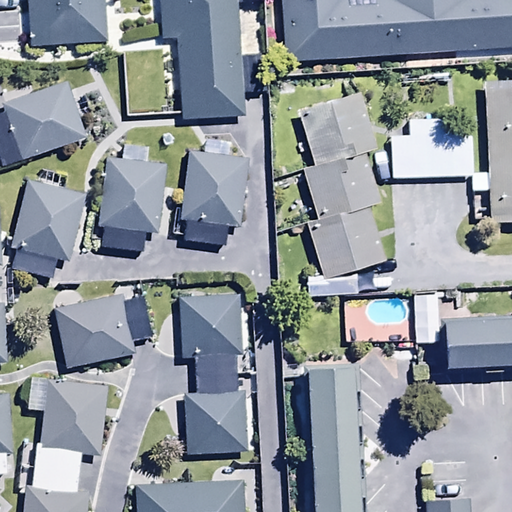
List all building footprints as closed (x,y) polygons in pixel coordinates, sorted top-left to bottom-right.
[(511,0),(22,0),(25,50),(101,46),(98,0),(155,0),(158,46),(175,45),(179,120),(242,117),(233,0),(278,0),(282,62),(511,49),(511,0)] [(258,65),(243,65),(243,96),(259,96),(258,65)] [(511,86),(481,87),(483,178),(471,178),(471,194),(484,194),(484,228),(511,227),(511,86)] [(0,169),(82,142),(64,88),(0,109),(0,119),(0,121),(0,120),(0,169)] [(359,100),(295,117),(310,172),(299,175),(312,225),(304,227),(318,280),(383,263),(368,205),(375,203),(363,157),(373,154),(359,100)] [(387,142),(388,182),(467,181),(467,140),(448,140),(448,125),(406,125),(406,142),(387,142)] [(244,161),(183,155),(177,225),(184,226),(182,245),(222,249),(224,231),(237,233),(244,161)] [(164,173),(103,163),(92,229),(99,231),(95,250),(139,258),(142,239),(153,240),(164,173)] [(84,200),(25,184),(8,251),(13,253),(8,272),(48,283),(53,264),(66,268),(84,200)] [(124,292),(55,305),(66,366),(136,353),(134,341),(153,338),(145,296),(125,299),(124,292)] [(432,299),(411,299),(412,348),(434,347),(432,299)] [(238,300),(177,301),(178,363),(193,363),(193,398),(181,398),(182,462),(243,461),(242,396),(233,396),(232,358),(240,358),(238,300)] [(511,312),(442,317),(445,363),(511,359),(511,312)] [(360,511),(352,361),(306,364),(314,511),(360,511)] [(104,392),(43,385),(31,489),(22,488),(18,511),(86,511),(89,495),(76,493),(80,457),(97,459),(104,392)] [(6,396),(0,396),(0,477),(1,478),(0,460),(10,460),(6,396)] [(241,511),(241,486),(132,488),(132,511),(241,511)] [(466,511),(465,498),(425,500),(426,511),(466,511)]
